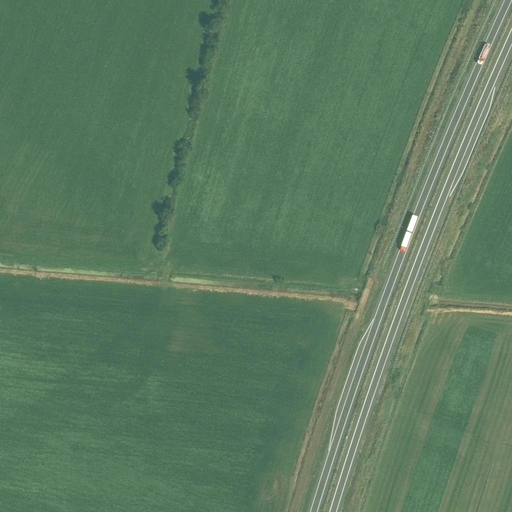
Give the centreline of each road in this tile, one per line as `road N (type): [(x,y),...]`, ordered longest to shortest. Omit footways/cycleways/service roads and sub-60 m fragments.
road 1 (trunk): [(507,0),(376,318),(311,511)]
road 2 (trunk): [(330,511),(400,308),(511,37)]
